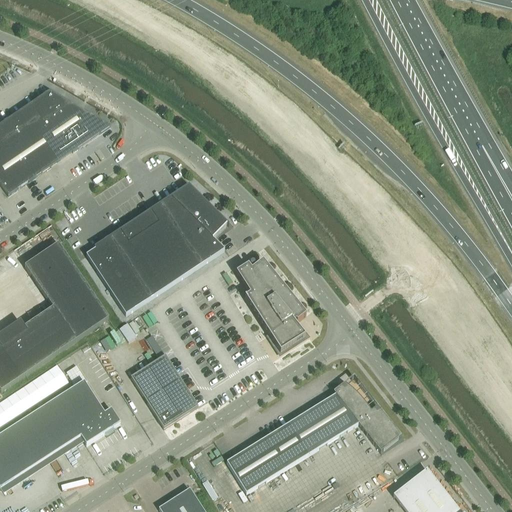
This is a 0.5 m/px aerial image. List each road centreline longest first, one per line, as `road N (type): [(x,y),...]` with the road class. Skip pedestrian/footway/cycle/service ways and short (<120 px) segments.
road 1 (trunk): [(177,0),(297,78),(365,135),(511,306)]
road 2 (unclassified): [(80,511),(354,334)]
road 3 (trunk): [(364,0),(511,260)]
road 4 (tertiary): [(354,334),(263,220),(153,123)]
road 5 (tertiary): [(492,511),(354,334)]
road 6 (unclassified): [(0,241),(136,148),(153,123)]
road 7 (tertiary): [(153,123),(0,40)]
road 8 (trunk): [(474,147),(397,0)]
